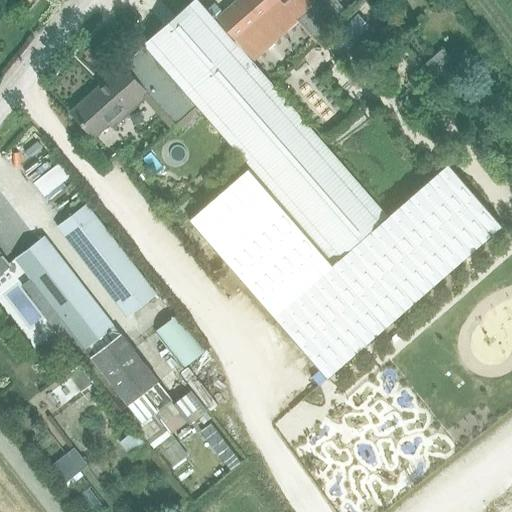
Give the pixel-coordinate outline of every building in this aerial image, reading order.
[(388,216),(253,61),(209,11),(199,0),(194,0),(165,25),(143,45),(144,46),(123,65),(149,95),(148,96),(174,124),(196,105),(249,167),(189,219),(328,378),(503,225),(448,163),(388,216)] [(215,6),(209,11),(253,61),(298,21),(314,40),(341,17),(325,0),(237,0),(222,14),(215,6)] [(366,0),(354,0),(351,4),(364,15),(373,5),(366,0)] [(278,39),(286,48),(305,32),(297,22),(278,39)] [(434,58),(423,66),(438,85),(449,77),(434,58)] [(343,60),(331,72),(349,90),(362,78),(343,60)] [(114,127),(148,96),(149,95),(123,65),(71,111),(95,138),(110,123),(114,127)] [(43,185),(57,173),(32,145),(18,157),(43,185)] [(87,204),(57,226),(127,317),(157,294),(87,204)] [(19,257),(89,348),(118,325),(49,234),(19,257)] [(0,274),(10,266),(2,255),(0,256),(0,274)] [(206,350),(178,314),(155,331),(184,368),(206,350)] [(161,380),(118,325),(89,348),(130,403),(161,380)] [(161,380),(130,403),(145,423),(175,400),(161,380)] [(185,382),(174,390),(188,410),(199,402),(185,382)] [(200,471),(179,447),(184,443),(171,428),(154,443),(188,481),(200,471)] [(71,438),(49,451),(58,467),(80,454),(71,438)]
